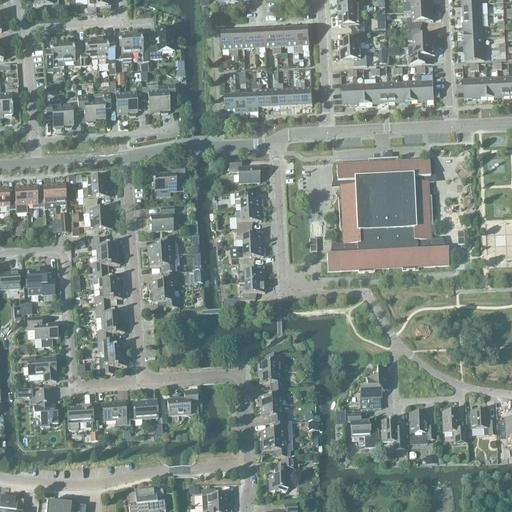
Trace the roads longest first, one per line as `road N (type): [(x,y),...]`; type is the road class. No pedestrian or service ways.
road 1 (residential): [(274,142),(282,290),(366,293),(399,346)]
road 2 (residential): [(143,377),(84,386),(73,380),(64,257),(53,249),(0,254)]
road 3 (residential): [(143,377),(124,158)]
road 4 (residential): [(32,482),(96,484),(248,465)]
road 5 (residential): [(248,465),(238,376),(143,377)]
road 6 (residential): [(124,158),(274,142)]
road 7 (residential): [(326,132),(320,0)]
road 8 (residential): [(461,385),(454,400),(397,402),(399,346)]
road 9 (residential): [(450,126),(444,0)]
road 10 (residential): [(326,132),(450,126)]
